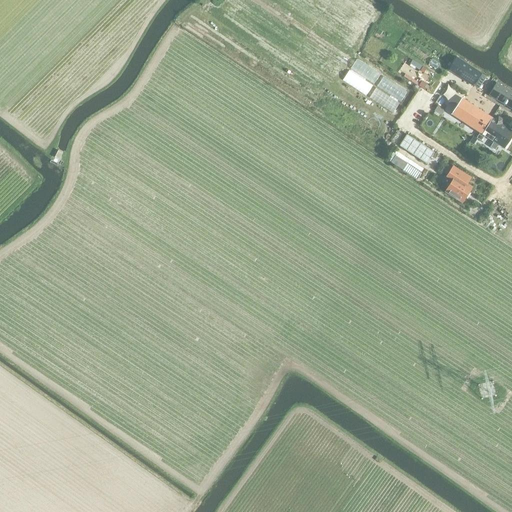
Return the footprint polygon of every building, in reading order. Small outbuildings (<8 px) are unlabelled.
[(456,57),(448,69),(474,86),(481,74),(456,57)] [(511,90),(497,82),(490,94),(511,106),(511,90)] [(452,112),(451,113),(480,133),(477,138),(481,141),(485,136),(494,142),(490,147),(495,150),(498,145),(504,148),(511,135),(511,130),(502,124),(502,119),(498,117),(494,119),(462,98),(453,113),(452,112)] [(417,160),(429,143),(420,137),(417,141),(414,139),(406,151),(412,155),(411,156),(417,160)] [(452,178),(445,191),(462,202),(465,197),(466,198),(470,193),(469,192),(471,188),(464,182),(467,177),(453,167),(447,175),(452,178)]
